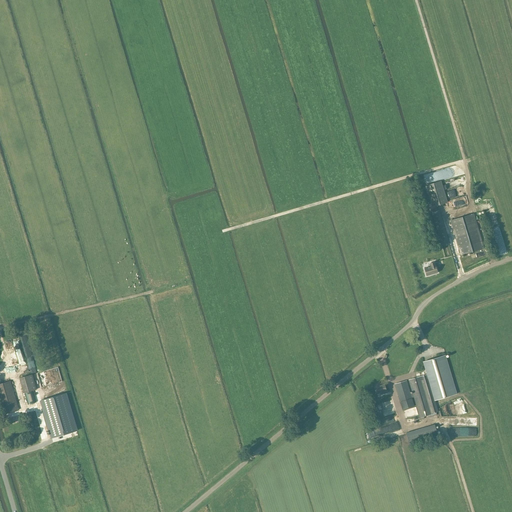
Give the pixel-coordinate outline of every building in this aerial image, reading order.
[(447,203),(441,181),(426,185),(432,207),(447,203)] [(439,210),(432,212),(442,246),(449,244),(439,210)] [(461,255),(484,248),(473,214),(450,221),(461,255)] [(426,276),(437,273),(434,262),(430,263),(431,266),(424,268),(426,276)] [(424,362),(435,400),(456,394),(444,355),(424,362)] [(24,393),(37,389),(32,374),(19,378),(24,393)] [(431,414),(438,412),(427,374),(409,380),(413,394),(410,394),(406,381),(395,384),(402,409),(414,406),(412,398),(414,398),(420,417),(431,414)] [(0,401),(4,414),(19,410),(10,381),(0,383),(0,401)] [(376,394),(380,393),(380,395),(387,393),(386,391),(384,384),(374,387),(376,394)] [(58,396),(40,402),(48,428),(66,422),(58,396)] [(372,417),(382,414),(379,404),(369,407),(372,417)] [(409,443),(438,435),(435,425),(406,433),(409,443)]
